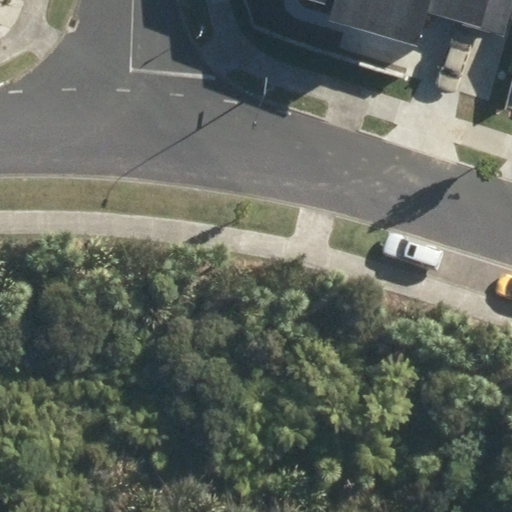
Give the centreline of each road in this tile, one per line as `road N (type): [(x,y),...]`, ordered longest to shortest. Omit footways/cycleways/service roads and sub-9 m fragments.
road 1 (residential): [(511,226),(253,154),(126,134)]
road 2 (residential): [(129,0),(126,134)]
road 3 (residential): [(126,134),(0,136)]
